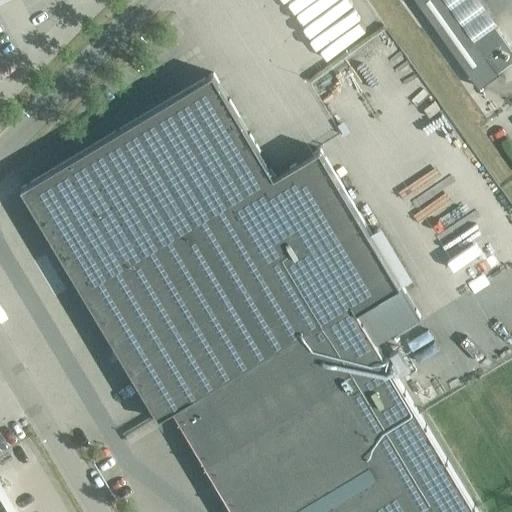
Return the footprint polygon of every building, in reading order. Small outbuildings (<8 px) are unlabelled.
[(473,39),(445,0),(416,0),(479,87),(498,73),(497,72),(511,61),(511,49),(494,24),(473,39)] [(460,0),(453,5),(463,20),(487,4),(484,0),(460,0)] [(464,21),(474,36),(498,19),(487,4),(464,21)] [(419,319),(319,152),(274,179),(212,76),(21,189),(158,419),(174,410),(235,511),(479,511),(377,344),(419,319)] [(511,224),(499,232),(490,216),(473,226),(499,270),(511,262),(511,224)] [(91,457),(101,474),(115,465),(104,448),(91,457)] [(0,511),(15,511),(0,487),(0,511)]
